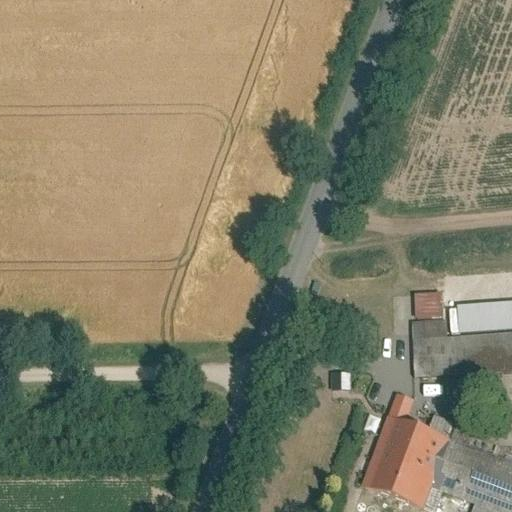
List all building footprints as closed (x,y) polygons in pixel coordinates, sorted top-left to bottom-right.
[(436,320),(436,294),(421,294),(421,319),(436,320)] [(412,325),(415,379),(511,375),(511,334),(461,337),(461,323),(412,325)] [(348,369),(331,370),(331,394),(349,394),(348,369)] [(405,428),(414,403),(394,397),(386,422),(405,428)] [(405,428),(386,422),(362,493),(419,511),(423,511),(431,491),(445,448),(447,442),(405,428)] [(511,511),(511,469),(445,448),(431,491),(496,511),(511,511)]
